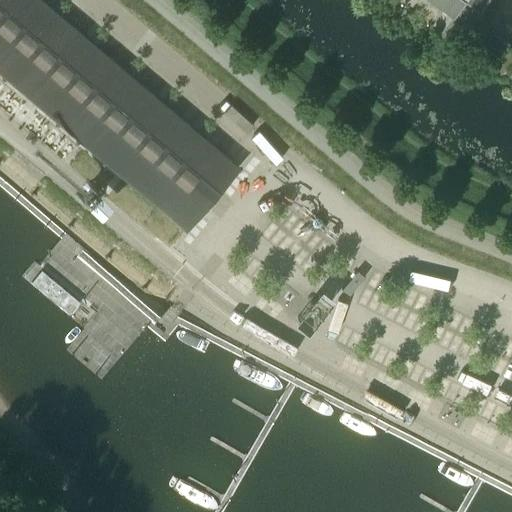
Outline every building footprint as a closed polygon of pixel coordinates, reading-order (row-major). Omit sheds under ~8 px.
[(186,229),(238,167),(39,0),(0,0),(0,72),(88,146),(118,172),(124,177),(186,229)] [(432,0),(450,12),(457,18),(470,0),(432,0)] [(450,12),(438,30),(443,33),(458,45),(475,20),(488,0),(470,0),(457,18),(450,12)] [(484,47),(500,58),(509,44),(493,34),(484,47)] [(34,261),(21,277),(83,328),(95,313),(34,261)]
